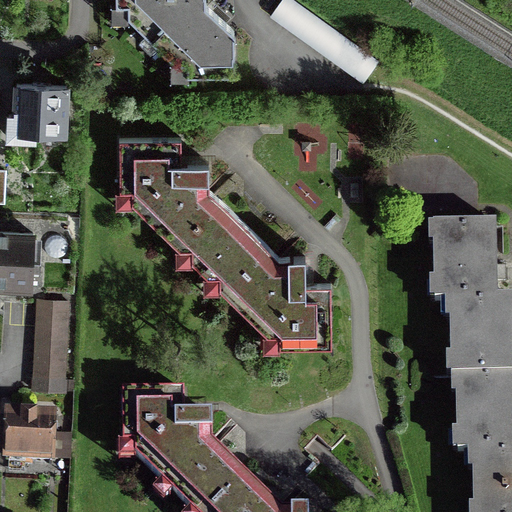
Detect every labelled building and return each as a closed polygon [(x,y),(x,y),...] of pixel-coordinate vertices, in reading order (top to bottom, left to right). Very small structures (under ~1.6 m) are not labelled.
[(235,74),(235,27),(207,0),(115,0),(115,2),(111,2),(111,19),(113,19),(114,24),(128,24),(128,16),(144,31),(138,37),(151,50),(159,45),(171,58),(170,77),(188,77),(188,75),(235,74)] [(340,31),(295,0),(280,0),(270,15),(363,82),(379,59),(340,31)] [(68,132),(71,81),(14,78),(12,108),(7,108),(6,136),(37,137),(37,131),(68,132)] [(211,186),(210,158),(196,158),(184,159),(181,135),(119,135),(119,187),(115,187),(116,204),(132,206),(132,203),(178,246),(175,246),(175,248),(172,249),(173,262),(175,261),(175,266),(192,266),(192,262),(205,273),(203,273),(203,276),(200,276),(200,287),(203,287),(203,290),(204,290),(204,294),(220,294),(220,288),(265,331),(263,331),(263,351),(280,351),(279,346),(332,346),(331,281),(306,281),(306,267),(306,253),(288,253),(288,255),(280,255),(211,186)] [(511,511),(511,294),(498,295),(498,280),(506,280),(505,273),(505,265),(498,265),(497,220),(433,221),(433,223),(428,223),(428,243),(433,243),(433,277),(429,277),(429,299),(434,298),(434,300),(444,300),(445,319),(449,318),(450,352),(446,353),(446,374),(451,374),(451,394),(455,394),(456,428),(452,428),(453,449),(457,449),(457,451),(463,451),(464,468),(468,468),(468,469),(472,469),(473,504),(469,504),(469,505),(465,506),(464,511),(511,511)] [(36,228),(0,226),(0,288),(33,290),(34,271),(40,271),(41,258),(34,258),(36,228)] [(32,388),(74,390),(75,378),(66,377),(70,299),(36,297),(34,342),(32,384),(32,388)] [(290,508),(283,508),(213,440),(212,412),(199,412),(185,412),(184,388),(121,388),(122,440),(118,440),(118,460),(136,460),(135,455),(161,480),(151,491),(162,501),(172,491),(190,508),(185,511),(309,511),(309,507),(291,507),(290,508)] [(56,432),(57,410),(5,408),(2,461),(9,461),(9,471),(25,472),(26,462),(56,463),(56,459),(72,459),(73,433),(56,432)] [(56,468),(57,473),(62,477),(68,476),(71,471),(70,466),(66,462),(60,463),(56,468)]
